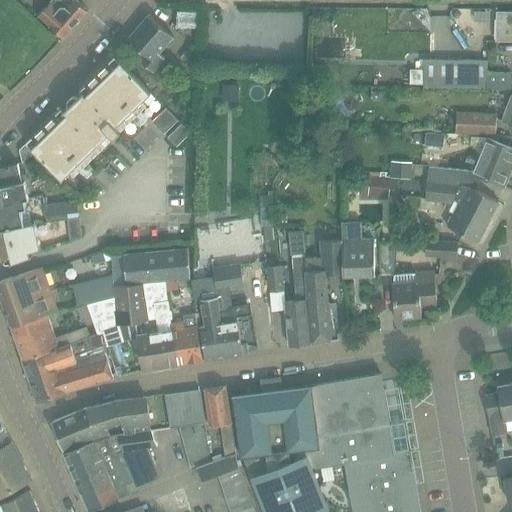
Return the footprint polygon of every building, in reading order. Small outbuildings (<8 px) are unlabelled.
[(51,0),(37,17),(49,28),(63,39),(88,11),(75,0),(51,0)] [(176,29),(197,30),(198,13),(177,11),(176,29)] [(511,12),(497,12),(496,42),(511,42),(511,12)] [(173,37),(149,16),(128,40),(146,56),(140,63),(153,73),(165,58),(159,53),(173,37)] [(343,37),(316,37),(316,59),(343,59),(343,37)] [(68,107),(65,110),(62,108),(56,113),(55,113),(31,136),(32,137),(26,143),(62,180),(104,139),(109,143),(113,139),(114,139),(121,132),(120,131),(116,127),(151,93),(115,56),(109,62),(108,61),(84,84),(85,85),(79,91),(82,94),(78,97),(79,98),(79,103),(74,108),(69,108),(68,107)] [(487,89),(487,73),(487,60),(423,59),(423,88),(487,89)] [(511,73),(487,73),(487,89),(510,89),(511,73)] [(249,106),(248,80),(231,80),(232,107),(249,106)] [(502,122),(511,125),(511,103),(510,103),(502,122)] [(178,121),(166,108),(152,122),(164,134),(178,121)] [(456,134),(495,136),(496,115),(457,113),(456,134)] [(168,138),(177,147),(191,133),(182,124),(168,138)] [(437,161),(438,139),(421,138),(420,161),(437,161)] [(483,150),(474,172),(473,174),(477,175),(505,187),(511,168),(511,148),(487,138),(472,138),(471,145),(483,150)] [(453,151),(453,139),(439,139),(439,151),(453,151)] [(22,181),(18,164),(16,164),(16,161),(9,163),(10,165),(0,167),(0,173),(3,185),(0,185),(0,204),(29,198),(25,180),(22,181)] [(429,167),(427,182),(425,200),(445,202),(444,209),(453,214),(447,226),(479,242),(499,203),(472,188),(477,175),(473,174),(474,172),(429,167)] [(392,199),(397,200),(399,179),(349,175),(347,194),(355,195),(356,190),(359,191),(358,195),(389,199),(389,196),(393,196),(392,199)] [(29,198),(0,204),(0,230),(25,225),(22,210),(27,208),(25,200),(29,199),(29,198)] [(79,213),(77,201),(44,205),(46,217),(79,213)] [(68,219),(70,241),(82,238),(79,218),(68,219)] [(35,222),(25,225),(0,230),(0,257),(10,256),(12,262),(10,263),(10,264),(32,256),(32,255),(30,255),(29,251),(41,248),(35,222)] [(342,223),(342,241),(343,274),(343,276),(375,276),(375,240),(362,240),(362,223),(342,223)] [(304,258),(305,259),(311,343),(340,339),(335,303),(327,303),(327,274),(343,274),(342,241),(321,241),(321,258),(304,258)] [(426,242),(425,255),(457,257),(458,244),(426,242)] [(113,256),(115,275),(116,286),(157,282),(167,281),(178,280),(191,279),(188,248),(113,256)] [(311,343),(305,259),(293,260),(293,269),(292,269),(295,301),(285,302),(287,327),(290,346),(311,343)] [(240,264),(213,269),(214,277),(216,292),(231,289),(244,287),(240,264)] [(267,268),(269,292),(285,291),(282,267),(267,268)] [(50,291),(42,269),(32,272),(0,282),(0,293),(4,306),(41,294),(50,291)] [(392,286),(394,299),(395,319),(422,317),(421,306),(437,305),(434,273),(392,276),(393,286),(392,286)] [(214,277),(192,280),(195,302),(201,301),(205,326),(200,327),(205,360),(225,357),(218,310),(234,308),(231,289),(216,292),(214,277)] [(179,290),(178,280),(167,281),(168,291),(179,290)] [(167,281),(157,282),(116,286),(116,297),(117,327),(97,334),(97,336),(103,335),(106,346),(108,346),(108,348),(125,343),(120,326),(148,321),(157,319),(158,328),(162,327),(163,332),(138,336),(144,370),(178,365),(173,323),(172,311),(170,311),(168,291),(167,281)] [(41,294),(4,306),(12,326),(45,315),(57,311),(57,310),(48,313),(41,294)] [(87,304),(93,322),(95,329),(97,334),(117,327),(116,297),(87,304)] [(93,322),(87,304),(80,306),(80,307),(77,308),(83,326),(93,322)] [(269,342),(283,342),(281,304),(267,305),(269,342)] [(251,305),(234,308),(218,310),(225,357),(248,354),(246,344),(242,345),(237,318),(252,315),(251,305)] [(13,331),(24,360),(88,337),(84,328),(53,339),(46,319),(45,315),(12,326),(13,331)] [(173,323),(177,363),(188,362),(188,363),(203,361),(200,341),(195,316),(182,318),(183,322),(173,323)] [(97,336),(97,334),(88,337),(24,360),(38,401),(114,379),(106,353),(91,357),(91,355),(82,358),(80,354),(106,346),(103,335),(97,336)] [(420,511),(410,450),(407,435),(392,438),(381,374),(311,386),(233,395),(236,415),(244,468),(246,467),(263,511),(420,511)] [(511,384),(498,386),(500,393),(485,395),(489,419),(490,419),(492,435),(508,432),(506,421),(511,419),(511,384)] [(226,457),(237,453),(226,386),(204,389),(210,427),(221,425),(226,457)] [(205,423),(200,390),(189,391),(194,424),(205,423)] [(182,426),(194,424),(189,391),(177,393),(182,426)] [(171,428),(180,426),(182,426),(177,393),(166,394),(171,428)] [(120,435),(145,432),(144,424),(150,423),(147,397),(115,401),(120,435)] [(115,401),(88,408),(95,426),(87,429),(93,442),(108,435),(105,428),(119,423),(115,401)] [(51,423),(64,454),(93,442),(87,429),(95,426),(88,408),(51,423)] [(0,446),(11,440),(0,417),(0,446)] [(180,426),(186,451),(208,447),(205,423),(194,424),(182,426),(180,426)] [(64,454),(77,482),(106,469),(108,474),(124,467),(150,456),(146,448),(157,447),(151,431),(145,432),(120,435),(109,437),(108,435),(93,442),(64,454)] [(0,475),(23,462),(11,440),(0,446),(0,475)] [(208,447),(186,451),(192,470),(197,468),(211,463),(208,447)] [(202,482),(219,476),(240,468),(237,453),(226,457),(211,463),(197,468),(202,482)] [(106,469),(77,482),(89,511),(130,493),(126,483),(134,480),(136,486),(158,476),(150,456),(124,467),(108,474),(106,469)] [(23,462),(0,475),(0,495),(32,477),(23,462)] [(227,499),(249,492),(241,467),(240,468),(219,476),(227,499)] [(39,511),(30,491),(23,494),(3,506),(5,511),(39,511)] [(227,499),(230,511),(255,511),(249,492),(227,499)]
